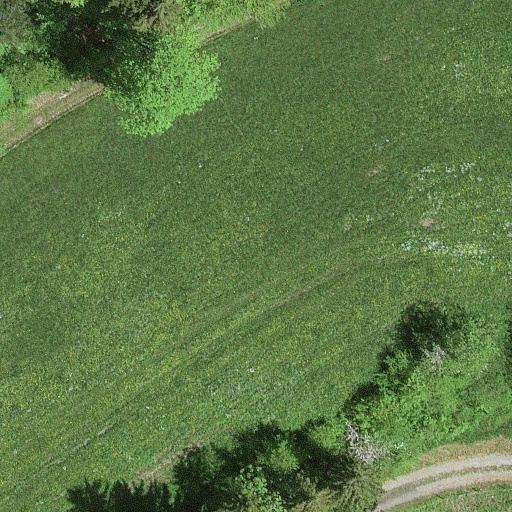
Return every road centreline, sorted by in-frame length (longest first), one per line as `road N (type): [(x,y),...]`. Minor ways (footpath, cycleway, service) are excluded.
road 1 (track): [(0,147),(293,0)]
road 2 (track): [(392,511),(511,437)]
